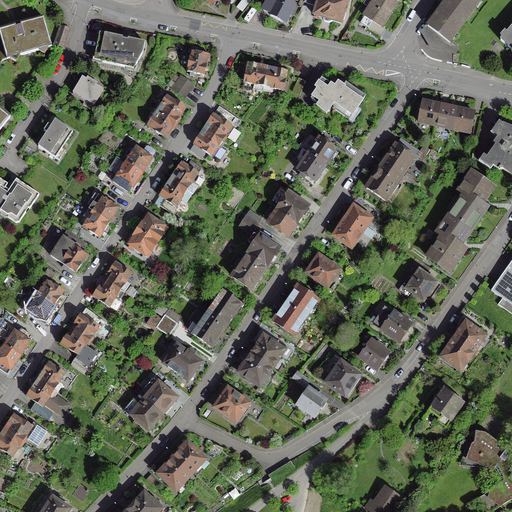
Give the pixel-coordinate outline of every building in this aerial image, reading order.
[(269,14),(268,15),(284,23),(294,5),(283,0),(276,0),(276,1),(273,0),(267,0),(262,11),(269,14)] [(304,0),(303,3),(314,6),(312,14),(321,18),(322,20),(325,22),(327,23),(328,22),(330,22),(331,21),(342,24),(349,0),(304,0)] [(383,27),(394,10),(379,0),(371,0),(362,14),(365,16),(361,22),(369,27),(373,21),(383,27)] [(379,0),(394,10),(400,0),(379,0)] [(449,41),(479,0),(443,0),(443,2),(444,3),(422,33),(426,38),(431,47),(454,52),(458,48),(449,41)] [(0,61),(1,62),(4,58),(11,56),(17,59),(21,53),(39,48),(45,51),(48,45),(52,44),(43,16),(0,27),(0,61)] [(386,30),(383,27),(373,21),(369,27),(368,28),(381,37),(386,30)] [(511,26),(500,41),(511,51),(511,26)] [(59,27),(53,45),(62,48),(68,30),(59,27)] [(134,66),(142,54),(144,43),(127,40),(126,42),(121,41),(122,39),(98,34),(94,58),(102,59),(101,63),(125,68),(126,64),(134,66)] [(194,77),(195,74),(203,76),(206,62),(208,61),(209,57),(207,54),(203,54),(201,55),(197,54),(198,51),(197,49),(192,48),(191,49),(186,72),(189,73),(188,76),(194,77)] [(258,66),(247,64),(243,83),(253,85),(252,89),(261,91),(266,72),(257,70),(258,66)] [(271,89),(282,91),(286,72),(275,70),(274,74),(266,72),(261,91),(271,93),(271,89)] [(192,86),(180,77),(175,83),(188,92),(192,86)] [(81,78),(80,80),(72,94),(84,101),(82,105),(90,110),(93,106),(102,90),(95,86),(96,84),(87,78),(85,80),(81,78)] [(304,82),(298,79),(291,93),(298,96),(304,82)] [(330,108),(348,121),(364,97),(345,84),(342,88),(337,84),(334,89),(323,82),(310,100),(327,112),(330,108)] [(184,98),(188,92),(175,83),(171,90),(184,98)] [(179,117),(184,108),(166,96),(159,107),(162,110),(160,113),(176,124),(179,120),(179,117)] [(422,102),(417,123),(435,127),(439,106),(422,102)] [(0,128),(11,114),(0,104),(0,128)] [(220,106),(215,113),(235,126),(237,127),(241,121),(220,106)] [(456,109),(439,106),(435,127),(451,130),(456,109)] [(473,113),(456,109),(451,130),(469,134),(473,113)] [(213,112),(203,127),(225,141),(235,126),(215,113),(213,112)] [(173,129),(176,124),(160,113),(157,117),(154,115),(146,126),(165,138),(170,130),(173,129)] [(43,131),(46,134),(38,147),(54,158),(71,132),(54,121),(50,128),(47,125),(43,131)] [(511,131),(502,125),(497,132),(499,134),(493,143),(495,145),(484,161),(498,171),(499,169),(500,170),(501,169),(511,176),(511,131)] [(225,141),(203,127),(193,144),(194,144),(206,152),(213,156),(214,155),(219,147),(219,148),(222,147),(225,141)] [(301,150),(324,166),(335,151),(318,139),(317,141),(309,136),(300,149),(301,150)] [(401,139),(396,146),(395,146),(381,166),(399,178),(413,159),(419,163),(424,155),(401,139)] [(206,152),(194,144),(190,151),(202,159),(206,152)] [(146,152),(145,154),(134,147),(124,162),(141,173),(151,159),(150,158),(152,156),(152,154),(148,152),(146,152)] [(227,151),(222,147),(219,148),(219,147),(214,155),(221,159),(227,151)] [(313,182),(324,166),(301,150),(294,160),(301,165),(297,171),(300,173),(298,176),(302,179),(304,176),(313,182)] [(189,161),(186,167),(181,164),(174,173),(177,175),(173,182),(186,191),(197,174),(201,168),(189,161)] [(131,188),(141,173),(124,162),(115,177),(112,182),(127,192),(131,188)] [(395,185),(399,178),(381,166),(366,188),(384,201),(390,192),(392,193),(396,186),(395,185)] [(466,196),(463,201),(459,200),(448,216),(470,231),(486,209),(480,205),(492,189),(471,174),(458,191),(466,196)] [(6,184),(0,180),(0,211),(2,209),(7,213),(6,215),(7,219),(14,224),(18,223),(25,213),(23,211),(25,207),(28,209),(38,195),(13,179),(10,180),(6,184)] [(175,208),(186,191),(173,182),(170,187),(168,189),(165,187),(158,197),(164,200),(159,206),(172,215),(176,209),(175,208)] [(307,207),(288,194),(276,211),(295,224),(301,215),(303,216),(308,210),(306,209),(307,207)] [(97,195),(87,210),(108,223),(109,222),(111,221),(113,218),(113,216),(118,209),(101,197),(97,195)] [(345,218),(342,216),(340,220),(360,234),(374,213),(360,203),(356,210),(353,208),(345,218)] [(98,238),(108,223),(87,210),(82,217),(86,219),(81,227),(98,238)] [(261,219),(249,211),(245,217),(257,226),(261,219)] [(286,237),(295,224),(276,211),(267,224),(286,237)] [(162,235),(166,229),(146,215),(136,230),(153,241),(159,233),(162,235)] [(438,241),(427,257),(448,273),(464,250),(459,247),(470,231),(448,216),(451,218),(446,224),(443,224),(437,232),(444,238),(441,242),(438,241)] [(240,223),(253,232),(257,226),(245,217),(240,223)] [(340,226),(333,237),(350,248),(360,234),(340,220),(337,224),(340,226)] [(148,249),(153,241),(136,230),(126,245),(147,258),(151,252),(148,249)] [(66,231),(49,256),(75,273),(83,261),(85,261),(87,258),(86,254),(83,253),(81,253),(77,251),(78,249),(81,251),(82,251),(86,244),(66,231)] [(246,255),(266,268),(278,249),(259,236),(246,255)] [(250,290),(266,268),(246,255),(231,277),(250,290)] [(318,256),(305,274),(326,289),(338,271),(318,256)] [(511,260),(490,291),(501,299),(497,305),(501,308),(506,302),(511,306),(511,260)] [(125,283),(131,274),(114,263),(108,273),(111,275),(106,282),(123,293),(128,285),(125,283)] [(425,276),(418,271),(405,290),(422,302),(429,293),(432,295),(439,286),(432,281),(437,274),(429,269),(425,276)] [(34,290),(38,292),(36,295),(53,306),(62,292),(46,281),(42,286),(39,284),(34,290)] [(118,301),(123,293),(106,282),(102,289),(98,287),(92,297),(108,308),(114,299),(118,301)] [(317,301),(297,287),(284,305),(305,319),(317,301)] [(208,311),(227,324),(240,305),(221,292),(208,311)] [(36,295),(26,310),(43,321),(48,314),(50,313),(52,310),(52,308),(53,306),(36,295)] [(305,319),(284,305),(272,322),(293,337),(305,319)] [(381,328),(380,330),(398,343),(410,325),(392,313),(391,315),(384,310),(375,323),(381,328)] [(208,311),(192,335),(210,348),(227,324),(208,311)] [(85,319),(80,315),(72,326),(76,328),(73,332),(89,343),(93,338),(92,335),(102,321),(89,313),(85,319)] [(159,322),(172,330),(176,324),(164,316),(159,322)] [(159,322),(155,328),(167,337),(172,330),(159,322)] [(484,337),(465,322),(452,340),(472,354),(484,337)] [(3,345),(19,356),(29,342),(29,341),(31,337),(20,330),(17,334),(4,324),(0,329),(0,337),(5,341),(3,345)] [(85,350),(89,343),(73,332),(70,336),(67,334),(60,345),(77,356),(71,366),(84,376),(89,368),(86,366),(93,355),(85,350)] [(250,355),(271,369),(283,351),(275,345),(276,345),(269,340),(269,341),(263,337),(262,337),(258,338),(255,343),(255,346),(256,347),(250,355)] [(440,358),(459,372),(472,354),(452,340),(440,358)] [(370,342),(359,358),(375,370),(382,361),(385,361),(387,357),(387,355),(386,355),(387,353),(370,342)] [(0,370),(6,375),(9,371),(19,356),(3,345),(0,348),(0,370)] [(163,364),(187,381),(200,363),(191,357),(193,355),(187,351),(185,353),(175,346),(163,364)] [(250,382),(259,387),(271,369),(250,355),(245,364),(244,363),(241,363),(237,369),(238,372),(239,372),(238,373),(244,377),(244,378),(250,382)] [(41,373),(44,375),(40,382),(56,393),(61,386),(58,383),(64,374),(48,363),(41,373)] [(340,363),(325,383),(344,397),(358,376),(340,363)] [(291,379),(304,387),(308,381),(296,372),(291,379)] [(53,398),(56,393),(40,382),(35,389),(32,387),(25,397),(35,403),(30,411),(47,422),(54,411),(61,415),(67,405),(56,398),(55,399),(53,398)] [(174,400),(175,398),(157,383),(143,400),(161,414),(169,406),(171,407),(175,401),(174,400)] [(220,399),(213,408),(235,423),(248,404),(239,398),(239,397),(233,393),(227,389),(226,390),(225,390),(222,390),(218,395),(219,399),(220,399)] [(308,389),(296,406),(313,418),(324,401),(308,389)] [(449,422),(463,403),(443,389),(428,411),(438,418),(436,421),(445,428),(449,421),(449,422)] [(154,423),(161,414),(143,400),(138,405),(132,400),(124,411),(148,431),(149,429),(151,431),(155,425),(154,423)] [(6,426),(9,428),(7,432),(23,443),(26,439),(37,447),(46,433),(33,424),(31,427),(13,415),(6,426)] [(0,434),(0,449),(11,457),(17,448),(20,448),(23,443),(7,432),(4,436),(0,434)] [(490,491),(465,506),(472,511),(490,511),(511,499),(511,453),(509,455),(497,446),(496,442),(484,434),(474,432),(473,444),(471,444),(466,448),(462,459),(477,466),(489,467),(493,469),(497,478),(497,485),(489,490),(490,491)] [(200,466),(199,465),(204,460),(186,443),(185,444),(183,443),(178,449),(179,450),(172,458),(189,475),(194,470),(195,471),(200,466)] [(158,473),(157,474),(175,491),(179,486),(181,487),(186,482),(184,481),(189,475),(172,458),(164,467),(162,465),(157,471),(158,473)] [(267,476),(272,483),(294,469),(290,462),(267,476)] [(150,475),(144,481),(150,487),(156,480),(152,476),(151,477),(150,475)] [(74,497),(81,502),(88,491),(81,487),(74,497)] [(390,511),(400,498),(384,487),(368,511),(390,511)] [(157,511),(160,509),(157,506),(143,493),(124,511),(157,511)] [(70,511),(71,510),(51,497),(41,511),(70,511)]
